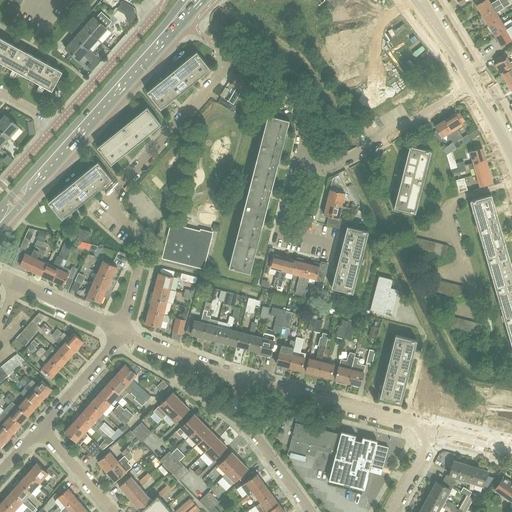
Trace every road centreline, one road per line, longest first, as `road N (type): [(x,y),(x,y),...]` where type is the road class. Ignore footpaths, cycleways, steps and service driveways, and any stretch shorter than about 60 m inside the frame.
road 1 (residential): [(120,330),(143,241),(105,203),(235,54)]
road 2 (primary): [(0,218),(174,24)]
road 3 (residential): [(0,188),(152,18),(157,11),(142,0)]
road 4 (residential): [(296,163),(329,168),(480,82)]
road 5 (residential): [(432,428),(243,379)]
road 6 (residential): [(311,511),(244,421),(243,379)]
road 7 (residential): [(296,163),(302,122),(292,95),(235,54)]
road 8 (residential): [(243,379),(120,330)]
road 9 (residential): [(39,427),(120,330)]
road 10 (residential): [(329,246),(278,234),(296,163)]
